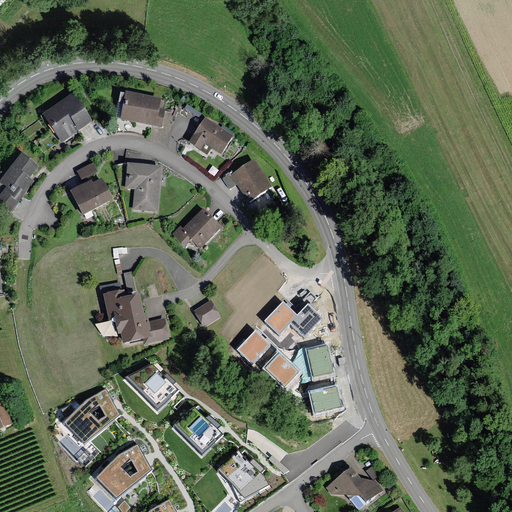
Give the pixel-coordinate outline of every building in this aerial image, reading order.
[(160,103),(120,95),(117,106),(124,108),(121,119),(161,128),(165,112),(158,111),(160,103)] [(42,117),(59,142),(89,122),(71,97),(42,117)] [(232,138),(205,121),(189,145),(200,152),(205,144),(221,155),(232,138)] [(35,167),(20,156),(0,182),(0,184),(5,188),(0,194),(0,207),(8,213),(33,180),(27,176),(35,167)] [(268,189),(253,163),(223,181),(229,191),(239,186),(248,201),(268,189)] [(76,173),(81,181),(96,172),(92,164),(76,173)] [(160,169),(127,166),(124,190),(133,191),(131,210),(156,213),(160,169)] [(89,184),(71,194),(83,217),(111,202),(101,182),(91,187),(89,184)] [(199,251),(220,230),(202,212),(183,230),(180,228),(172,236),(184,247),(190,242),(199,251)] [(132,274),(124,275),(126,287),(134,285),(132,274)] [(168,338),(165,321),(143,325),(138,300),(121,304),(117,284),(102,287),(104,299),(110,327),(117,326),(121,347),(168,338)] [(279,334),(290,323),(298,315),(284,301),(265,321),(279,334)] [(212,302),(196,314),(205,327),(221,315),(212,302)] [(298,315),(290,323),(304,337),(323,317),(308,304),(298,315)] [(270,344),(256,330),(238,349),(252,363),(270,344)] [(328,344),(306,348),(312,377),(334,373),(328,344)] [(279,353),(265,368),(285,386),(299,371),(279,353)] [(180,393),(152,366),(125,381),(159,414),(180,393)] [(338,385),(310,392),(314,413),(343,407),(338,385)] [(119,418),(105,391),(86,403),(65,425),(85,445),(119,418)] [(0,429),(10,425),(0,405),(0,429)] [(224,437),(194,408),(173,429),(203,458),(224,437)] [(151,473),(138,447),(118,456),(95,480),(116,501),(151,473)] [(269,487),(262,475),(240,452),(218,474),(230,486),(240,503),(269,487)] [(362,485),(350,470),(327,489),(331,495),(346,494),(359,511),(382,491),(375,484),(362,485)] [(175,511),(170,501),(150,511),(175,511)]
